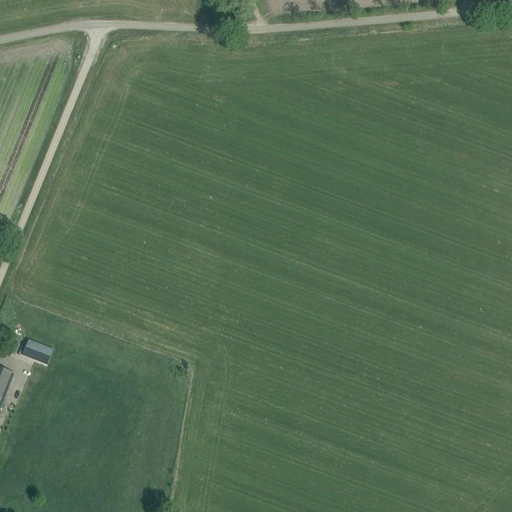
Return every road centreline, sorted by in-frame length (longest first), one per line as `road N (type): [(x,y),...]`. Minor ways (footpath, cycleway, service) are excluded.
road 1 (unclassified): [(102,24),(286,28),(511,7)]
road 2 (unclassified): [(0,288),(102,24)]
